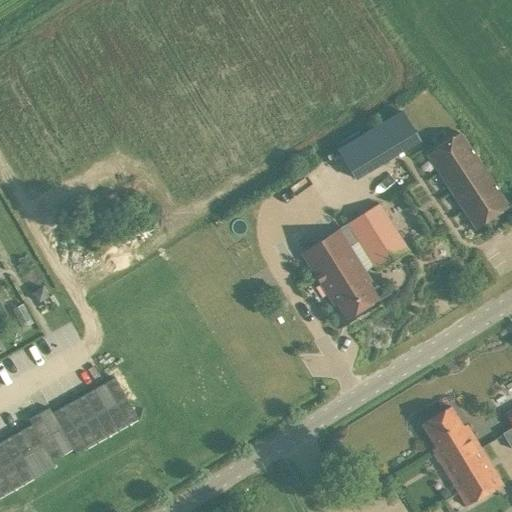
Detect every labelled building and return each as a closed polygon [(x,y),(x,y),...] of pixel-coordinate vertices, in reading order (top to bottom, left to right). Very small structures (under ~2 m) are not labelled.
[(403,112),(339,149),(356,177),(419,140),(403,112)] [(426,155),(475,229),(511,204),(463,131),(426,155)] [(125,208),(117,194),(87,211),(95,225),(125,208)] [(399,257),(408,251),(379,204),(301,253),(334,305),(338,303),(348,318),(378,299),(369,283),(372,281),(349,246),(357,241),(377,271),(399,257)] [(433,449),(445,468),(480,447),(466,424),(463,426),(451,406),(422,423),(437,447),(433,449)] [(480,447),(445,468),(467,504),(502,483),(480,447)]
